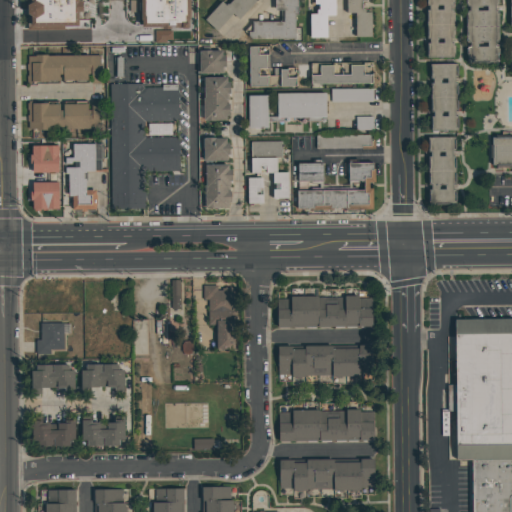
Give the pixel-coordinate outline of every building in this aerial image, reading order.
[(30,29),(29,0),(188,0),(189,27),(141,28),(140,0),(83,0),(83,28),(30,29)] [(215,32),(232,14),(238,20),(255,1),(254,0),(228,0),(224,5),(220,1),(203,21),(215,32)] [(294,40),(294,16),(297,16),(297,0),(274,0),(274,11),(282,11),(282,22),(251,22),(251,23),(243,32),(251,40),(294,40)] [(309,15),(309,39),(326,38),(326,16),(334,16),(334,0),(313,0),(313,5),(318,5),(318,10),(315,10),(315,15),(309,15)] [(345,0),(345,14),(354,14),(354,38),(370,38),(370,9),(361,10),(361,2),(365,2),(365,0),(345,0)] [(425,0),(453,0),(453,58),(426,58),(425,0)] [(464,0),(497,0),(497,63),(465,63),(464,0)] [(248,48),(268,47),(268,76),(279,76),(278,70),(295,70),(295,87),(248,88),(248,48)] [(221,51),(198,52),(198,75),(221,74),(221,68),(224,68),(224,56),(221,56),(221,51)] [(27,56),(99,56),(99,84),(90,84),(90,75),(86,75),(86,83),(62,83),(62,75),(59,75),(60,83),(27,83),(27,56)] [(372,84),(371,63),(309,64),(310,85),(372,84)] [(428,64),(455,64),(457,131),(429,132),(428,64)] [(229,83),(226,83),(226,78),(202,78),(202,121),(225,121),(225,116),(228,116),(228,104),(225,104),(225,101),(226,101),(226,99),(228,97),(228,95),(229,94),(229,83)] [(177,121),(176,85),(161,85),(161,88),(143,88),(143,84),(109,85),(110,210),(144,209),(143,172),(178,171),(177,138),(143,139),(142,122),(177,121)] [(371,102),(371,89),(330,89),(330,102),(371,102)] [(275,94),(276,123),(325,122),(324,94),(275,94)] [(247,129),(247,96),(266,96),(266,129),(247,129)] [(102,130),(102,101),(27,102),(27,130),(102,130)] [(372,130),(371,117),(354,117),(355,130),(372,130)] [(315,136),(315,149),(373,149),(373,135),(315,136)] [(426,138),(454,137),(454,201),(426,201),(426,138)] [(490,138),(511,137),(511,165),(490,166),(490,138)] [(202,162),(227,161),(227,156),(228,155),(228,144),(225,144),(225,139),(202,139),(202,162)] [(287,173),(276,173),(276,158),(281,158),(281,142),(250,142),(250,174),(271,174),(272,199),(287,199),(287,173)] [(96,210),(95,191),(85,191),(85,172),(101,172),(100,144),(71,145),(72,158),(63,158),(64,175),(67,175),(67,197),(71,197),(71,210),(96,210)] [(31,174),(31,164),(28,165),(28,156),(31,156),(31,147),(56,146),(57,173),(31,174)] [(347,191),(347,164),(371,163),(372,170),(369,170),(369,178),(363,179),(363,193),(366,193),(366,206),(347,206),(347,208),(329,209),(329,206),(312,207),(312,209),(296,209),(296,191),(347,191)] [(296,182),(297,164),(321,164),(321,182),(296,182)] [(227,170),(227,165),(203,165),(203,208),(226,208),(226,203),(229,203),(229,182),(230,182),(230,170),(227,170)] [(261,179),(246,179),(246,205),(261,205),(261,179)] [(57,183),(57,210),(31,210),(31,201),(29,201),(29,193),(31,193),(31,183),(57,183)] [(169,281),(178,280),(179,309),(170,309),(169,281)] [(218,287),(218,290),(225,290),(225,288),(236,288),(238,288),(238,312),(236,312),(210,312),(210,300),(205,300),(205,287),(218,287)] [(279,327),(278,293),(292,293),(292,290),(360,289),(360,292),(373,291),(373,326),(279,327)] [(218,325),(210,325),(210,312),(236,312),(236,325),(236,349),(218,349),(218,325)] [(449,429),(449,337),(457,337),(457,321),(511,320),(511,459),(474,460),(458,460),(450,460),(449,429)] [(50,353),(45,355),(37,354),(37,340),(41,340),(41,324),(65,324),(65,349),(53,349),(50,353)] [(280,348),(375,346),(376,381),(360,381),(360,385),(293,386),(293,382),(280,382),(280,348)] [(93,388),(93,390),(83,390),(83,371),(89,371),(89,365),(118,365),(118,370),(124,370),(124,390),(115,390),(115,388),(93,388)] [(44,389),(44,391),(34,391),(34,371),(39,371),(39,366),(69,366),(69,371),(75,371),(75,391),(65,391),(65,389),(44,389)] [(281,441),(281,406),(293,406),(293,404),(320,404),(320,405),(361,404),(361,407),(374,407),(374,440),(281,441)] [(66,424),(66,421),(76,421),(76,441),(70,441),(70,446),(41,446),(41,441),(35,441),(34,422),(44,421),(44,424),(66,424)] [(115,423),(115,421),(125,421),(125,440),(119,440),(119,446),(89,446),(89,441),(84,441),(83,421),(93,421),(93,423),(115,423)] [(195,440),(214,440),(214,450),(195,450),(195,440)] [(474,511),(474,460),(511,459),(511,511),(474,511)] [(281,496),(281,461),(376,460),(376,494),(362,495),(362,497),(295,498),(294,496),(281,496)] [(202,511),(202,488),(238,488),(239,501),(242,501),(242,511),(202,511)] [(182,511),(182,503),(185,503),(184,489),(150,490),(150,504),(147,504),(147,511),(182,511)] [(74,511),(74,505),(77,504),(76,490),(42,491),(43,506),(39,506),(39,511),(74,511)] [(93,511),(93,491),(131,490),(131,503),(134,503),(134,511),(93,511)]
